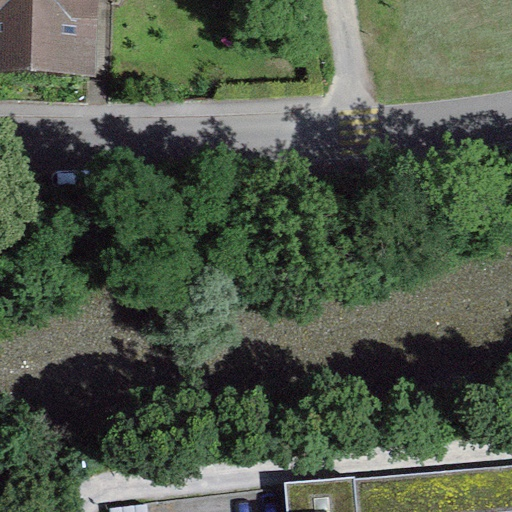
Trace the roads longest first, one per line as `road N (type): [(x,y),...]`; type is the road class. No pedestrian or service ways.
road 1 (residential): [(0,144),(356,153),(511,136)]
road 2 (track): [(356,153),(334,0)]
